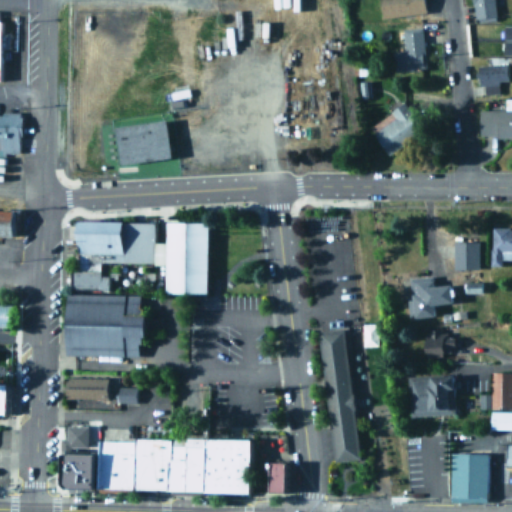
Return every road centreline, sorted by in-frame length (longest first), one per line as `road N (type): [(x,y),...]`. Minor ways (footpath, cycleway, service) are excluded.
road 1 (tertiary): [(312,511),(271,189)]
road 2 (tertiary): [(353,186),(41,203)]
road 3 (tertiary): [(32,509),(38,276)]
road 4 (tertiary): [(41,203),(45,0)]
road 5 (residential): [(446,0),(469,186)]
road 6 (tertiary): [(511,186),(353,186)]
road 7 (trunk): [(137,511),(0,507)]
